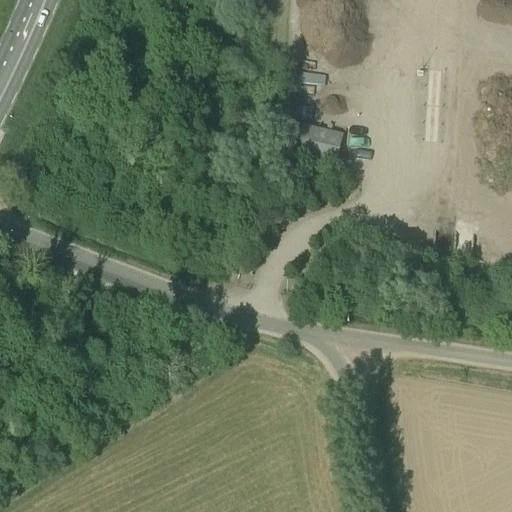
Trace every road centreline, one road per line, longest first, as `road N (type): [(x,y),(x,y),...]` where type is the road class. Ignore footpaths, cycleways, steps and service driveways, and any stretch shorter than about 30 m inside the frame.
road 1 (unclassified): [(353,338),(246,314),(0,223)]
road 2 (unclassified): [(373,511),(353,338)]
road 3 (unclassified): [(353,338),(511,360)]
